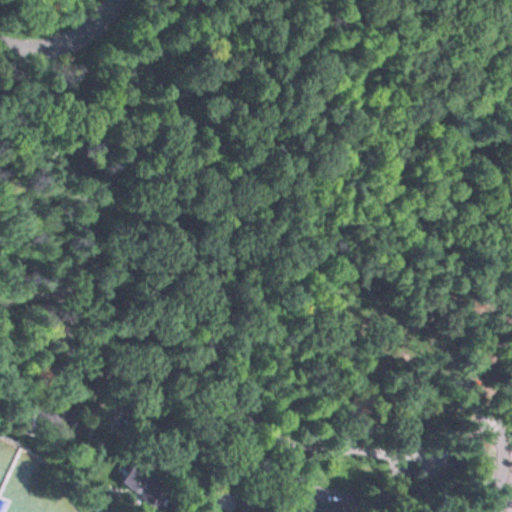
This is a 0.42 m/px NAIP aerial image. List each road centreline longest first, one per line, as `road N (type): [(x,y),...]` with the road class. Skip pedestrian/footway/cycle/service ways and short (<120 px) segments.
road 1 (residential): [(177,0),(196,27),(221,96),(228,181),(204,352),(215,396),(277,436),(374,447),(435,438),(511,400),(493,0)]
road 2 (residential): [(115,0),(83,37),(21,47),(0,37)]
